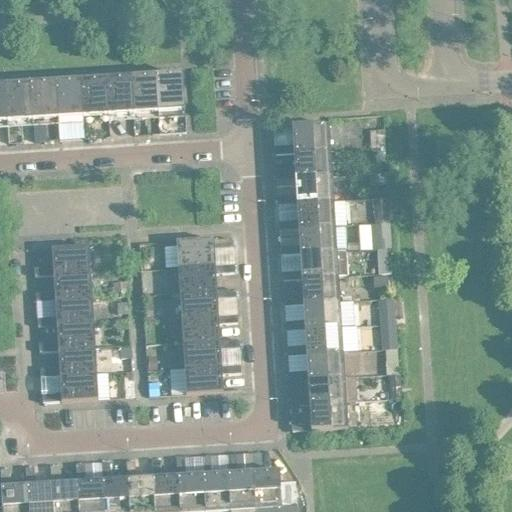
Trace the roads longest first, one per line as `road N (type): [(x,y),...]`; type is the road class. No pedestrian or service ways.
road 1 (residential): [(20,416),(27,445),(268,427),(250,141)]
road 2 (residential): [(250,141),(0,160)]
road 3 (residential): [(17,238),(31,393),(20,416)]
road 4 (unclassified): [(475,82),(387,80),(382,0)]
road 5 (residential): [(250,141),(243,0)]
